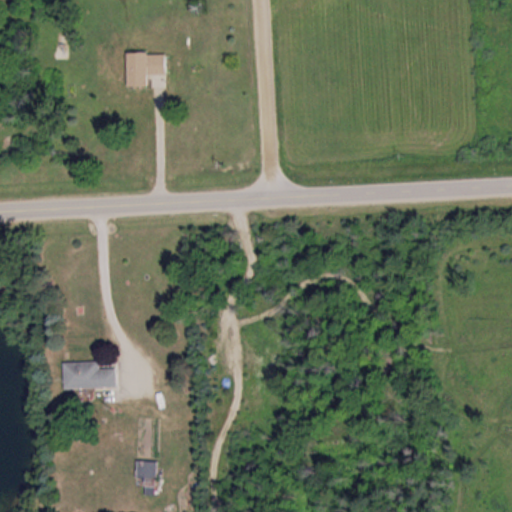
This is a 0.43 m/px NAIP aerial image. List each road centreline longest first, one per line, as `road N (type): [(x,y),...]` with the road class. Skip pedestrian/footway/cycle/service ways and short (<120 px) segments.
road 1 (residential): [(0,210),(511,189)]
road 2 (residential): [(272,198),(261,0)]
